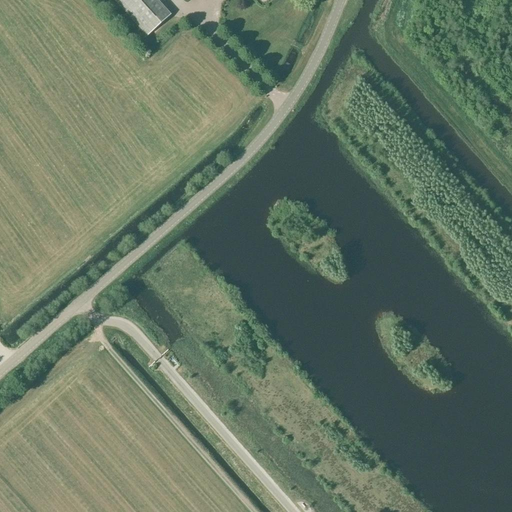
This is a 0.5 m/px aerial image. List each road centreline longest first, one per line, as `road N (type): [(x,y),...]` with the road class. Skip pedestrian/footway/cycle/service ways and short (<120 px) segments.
road 1 (tertiary): [(80,302),(268,130),(307,75),(340,0)]
road 2 (unclassified): [(291,511),(136,335),(80,302)]
road 3 (track): [(253,511),(102,340),(96,318)]
